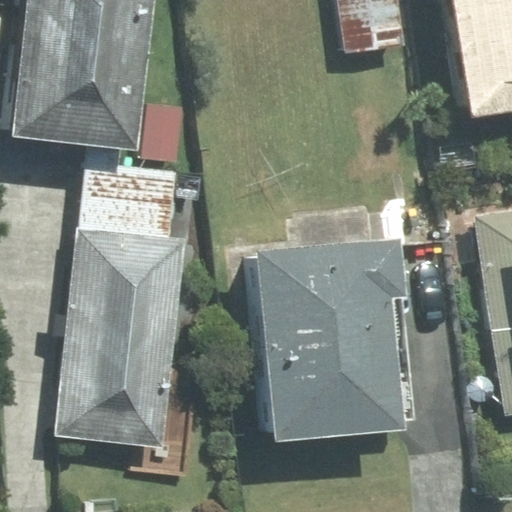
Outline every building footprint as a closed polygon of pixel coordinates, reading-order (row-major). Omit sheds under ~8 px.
[(120,0),(0,0),(0,139),(105,150),(120,0)] [(321,0),(330,59),(393,50),(386,0),(321,0)] [(511,0),(423,0),(441,114),(511,103),(511,0)] [(167,105),(127,102),(121,165),(162,169),(167,105)] [(161,172),(69,163),(42,435),(147,446),(168,238),(155,237),(161,172)] [(511,207),(463,215),(493,416),(511,413),(511,207)] [(369,241),(228,255),(245,438),(367,426),(354,298),(374,297),(369,241)]
